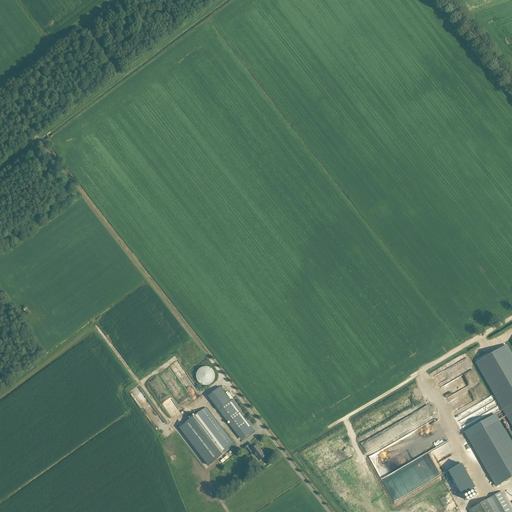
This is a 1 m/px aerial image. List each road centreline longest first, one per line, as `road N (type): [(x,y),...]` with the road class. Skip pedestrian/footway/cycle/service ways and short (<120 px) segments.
road 1 (track): [(225,511),(192,489),(153,438),(170,426),(94,323)]
road 2 (track): [(328,427),(465,345)]
